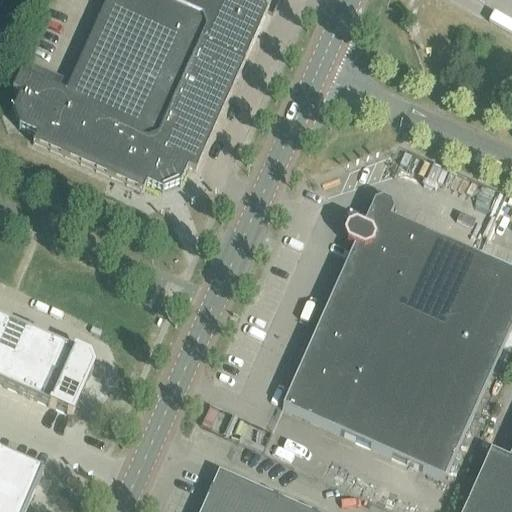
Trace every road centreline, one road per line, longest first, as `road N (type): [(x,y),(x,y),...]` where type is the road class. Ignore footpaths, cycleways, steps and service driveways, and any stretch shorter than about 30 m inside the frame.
road 1 (unclassified): [(121,511),(315,75)]
road 2 (unknown): [(96,441),(127,388),(130,373),(118,346),(0,299)]
road 3 (unclassified): [(511,163),(315,75)]
